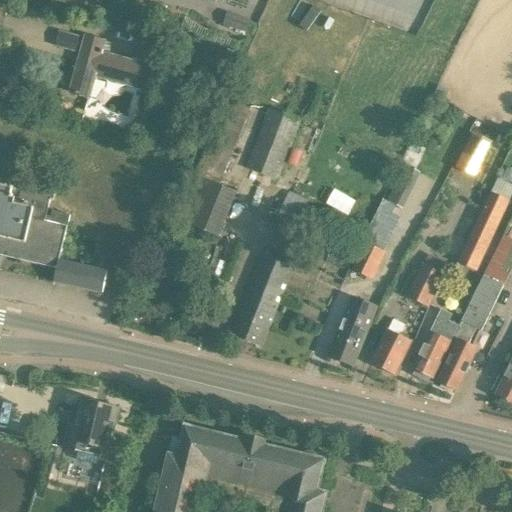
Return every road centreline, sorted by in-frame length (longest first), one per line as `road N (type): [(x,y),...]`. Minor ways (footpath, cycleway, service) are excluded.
road 1 (primary): [(409,421),(130,352),(0,331)]
road 2 (residential): [(409,421),(405,461),(511,492)]
